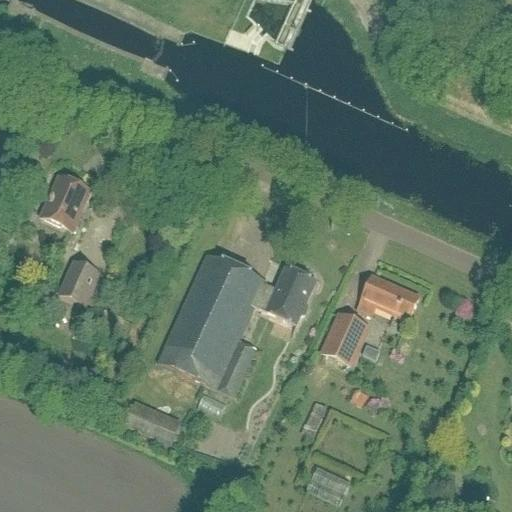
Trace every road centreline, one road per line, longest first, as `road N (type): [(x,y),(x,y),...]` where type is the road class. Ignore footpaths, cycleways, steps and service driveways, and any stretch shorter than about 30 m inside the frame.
road 1 (unclassified): [(511,283),(0,54)]
road 2 (track): [(511,131),(440,101),(384,50),(406,0)]
